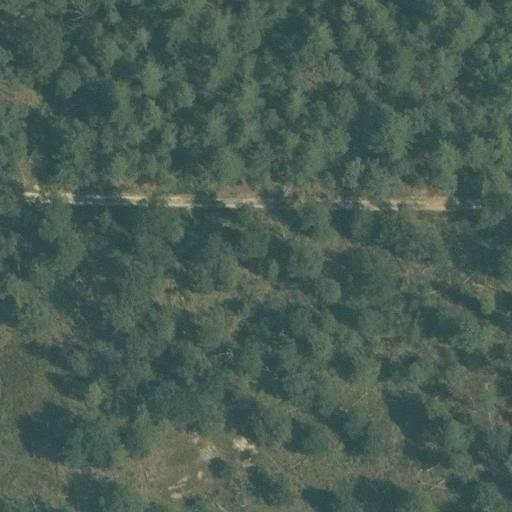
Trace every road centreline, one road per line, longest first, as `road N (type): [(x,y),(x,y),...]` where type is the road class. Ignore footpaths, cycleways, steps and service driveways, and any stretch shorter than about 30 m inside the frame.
road 1 (unknown): [(0,193),(511,202)]
road 2 (track): [(84,0),(33,194)]
